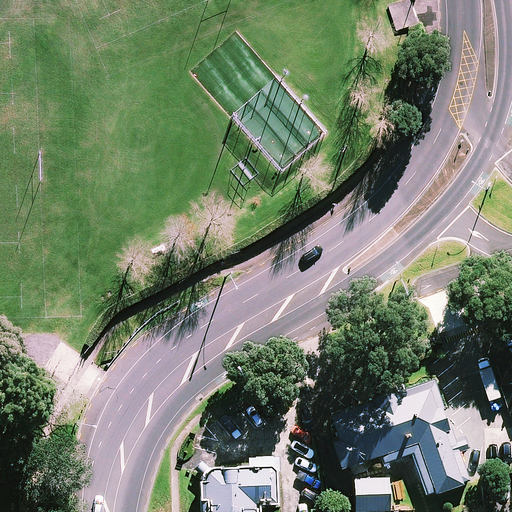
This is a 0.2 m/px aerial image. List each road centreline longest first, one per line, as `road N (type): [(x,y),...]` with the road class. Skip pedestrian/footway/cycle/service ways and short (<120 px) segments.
road 1 (secondary): [(295,300),(336,245),(410,179),(436,139),(461,62)]
road 2 (secondary): [(295,300),(194,360),(145,407),(121,455),(109,511)]
road 3 (secondary): [(445,207),(352,284),(295,300)]
road 4 (secondary): [(502,0),(507,63),(491,136)]
